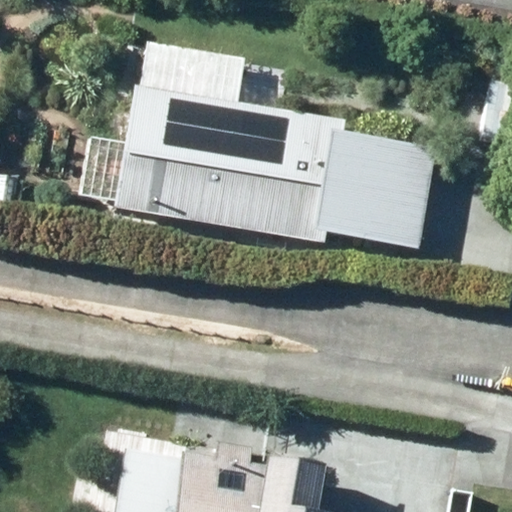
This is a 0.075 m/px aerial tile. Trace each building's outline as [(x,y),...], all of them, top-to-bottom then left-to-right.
[(56,0),(0,0),(0,67),(44,75),(56,0)] [(10,76),(0,75),(0,108),(9,109),(10,76)] [(56,76),(16,75),(14,133),(55,134),(56,76)] [(473,158),(332,140),(335,122),(136,97),(121,214),(320,239),(320,236),(461,254),(473,158)] [(80,169),(65,132),(9,154),(24,192),(80,169)] [(120,453),(113,501),(143,505),(141,511),(280,511),(288,467),(236,459),(234,470),(120,453)]
